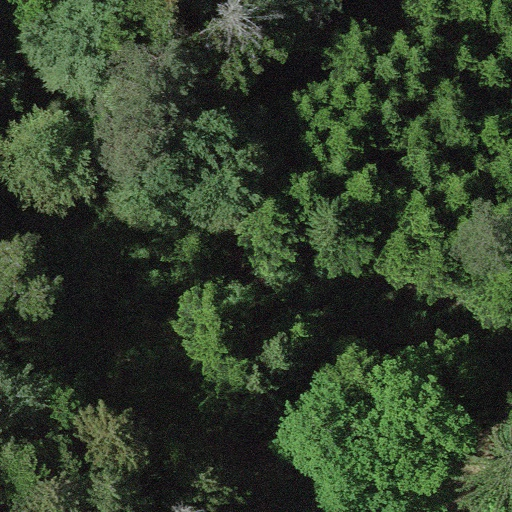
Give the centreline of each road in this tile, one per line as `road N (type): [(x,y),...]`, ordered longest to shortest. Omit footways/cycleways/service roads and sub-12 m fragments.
road 1 (track): [(292,511),(164,421),(0,413)]
road 2 (track): [(511,401),(449,511)]
